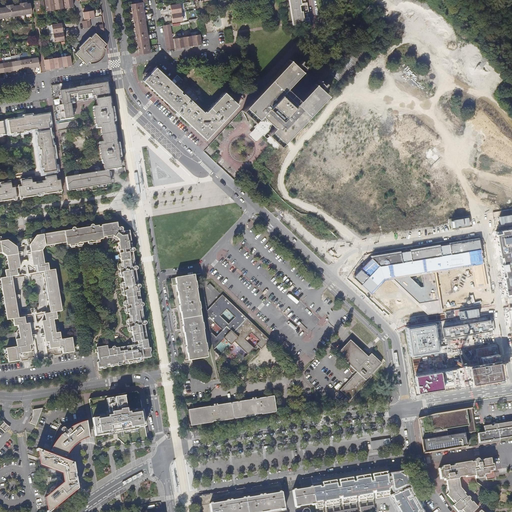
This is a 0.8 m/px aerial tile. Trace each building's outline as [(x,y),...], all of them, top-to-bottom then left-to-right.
[(36,12),(45,11),(43,0),(36,0),(35,0),(36,12)] [(44,0),(46,11),(55,9),(53,0),(44,0)] [(53,0),(55,9),(63,8),(62,0),(53,0)] [(147,2),(146,0),(138,0),(139,3),(131,4),(132,10),(143,8),(142,2),(147,2)] [(290,0),(292,7),(290,7),(290,10),(292,10),(294,22),(292,22),(293,25),(303,23),(302,20),(304,20),(304,18),(302,19),(301,15),(301,13),(303,13),(303,11),(301,11),(300,5),(302,5),(301,3),(300,4),(299,0),(290,0)] [(30,1),(23,2),(25,14),(32,13),(30,1)] [(23,2),(16,3),(18,15),(25,14),(23,2)] [(16,3),(9,5),(11,16),(18,15),(16,3)] [(181,12),(180,3),(170,5),(171,10),(169,10),(170,14),(181,12)] [(9,5),(3,6),(4,17),(11,16),(9,5)] [(83,18),(101,16),(100,9),(91,10),(90,6),(82,8),(83,18)] [(144,15),(143,8),(132,10),(133,17),(144,15)] [(183,20),(181,12),(170,14),(170,17),(172,17),(173,22),(183,20)] [(145,22),(144,15),(133,17),(134,24),(145,22)] [(89,20),(82,21),(83,28),(90,27),(89,20)] [(146,28),(145,22),(134,24),(135,30),(146,28)] [(53,24),(54,32),(66,31),(65,27),(64,27),(63,23),(53,24)] [(171,23),(163,25),(167,50),(175,48),(171,23)] [(96,33),(104,31),(102,24),(95,25),(96,33)] [(54,32),(56,41),(66,39),(65,35),(67,34),(66,31),(54,32)] [(74,52),(85,63),(88,60),(90,62),(92,62),(94,61),(96,60),(98,59),(100,57),(101,55),(103,53),(104,50),(104,48),(102,46),(105,43),(95,33),(94,33),(90,37),(89,36),(78,47),(79,48),(74,52)] [(199,33),(191,34),(192,46),(201,44),(199,33)] [(191,34),(182,35),(184,47),(192,46),(191,34)] [(182,35),(173,37),(175,48),(184,47),(182,35)] [(149,47),(148,41),(137,42),(138,49),(149,47)] [(228,57),(222,51),(216,58),(219,61),(222,64),(228,57)] [(66,56),(61,56),(63,66),(71,65),(70,54),(66,54),(66,56)] [(57,57),(52,58),(54,68),(63,66),(61,56),(61,55),(57,56),(57,57)] [(35,67),(40,66),(39,57),(35,58),(35,56),(29,57),(31,72),(35,71),(35,67)] [(48,59),(44,59),(45,69),(54,68),(52,58),(52,56),(48,57),(48,59)] [(28,73),(31,72),(29,57),(24,58),(24,60),(20,60),(22,69),(27,68),(28,73)] [(17,70),(22,69),(20,60),(17,61),(17,59),(11,60),(14,75),(18,74),(17,70)] [(10,75),(14,75),(11,60),(6,60),(6,62),(3,63),(4,72),(9,71),(10,75)] [(242,111),(254,122),(261,116),(274,127),(268,135),(280,146),(327,95),(315,84),(299,100),(286,88),(302,71),(289,60),(242,111)] [(297,65),(303,70),(307,65),(301,60),(297,65)] [(168,105),(168,104),(173,99),(176,101),(173,104),(185,115),(185,114),(194,122),(195,120),(198,124),(201,121),(205,125),(212,117),(215,119),(217,121),(236,102),(225,92),(206,112),(204,111),(203,112),(183,94),(182,95),(180,92),(181,91),(155,67),(153,69),(150,66),(143,74),(143,75),(141,77),(144,79),(142,80),(168,105)] [(104,171),(66,178),(68,191),(111,184),(109,170),(120,169),(118,160),(117,157),(121,157),(119,143),(115,143),(115,141),(113,125),(112,125),(112,123),(115,122),(113,108),(109,108),(109,106),(110,106),(108,98),(107,96),(108,96),(106,85),(105,83),(75,88),(76,90),(59,92),(61,106),(57,106),(60,121),(73,118),(71,105),(74,104),(73,101),(74,101),(74,95),(76,95),(77,101),(92,98),(92,96),(95,96),(95,98),(96,97),(96,100),(95,100),(96,106),(93,107),(93,111),(95,125),(96,125),(96,128),(100,128),(102,142),(99,143),(99,146),(98,146),(101,163),(102,163),(102,164),(103,164),(104,171)] [(168,104),(206,140),(238,105),(236,102),(217,121),(215,119),(212,117),(205,125),(201,121),(198,124),(195,120),(194,122),(185,114),(185,115),(173,104),(176,101),(173,99),(168,104)] [(16,134),(20,133),(20,132),(23,131),(30,130),(40,128),(41,133),(38,133),(38,135),(37,136),(37,139),(37,143),(38,143),(39,146),(41,160),(42,163),(40,163),(41,167),(42,167),(43,174),(57,171),(49,123),(51,123),(49,112),(24,116),(24,118),(7,121),(9,134),(13,133),(16,132),(16,134)] [(32,182),(32,179),(30,179),(30,177),(28,178),(24,179),(24,178),(22,178),(22,180),(21,181),(22,186),(18,187),(20,196),(23,196),(23,198),(38,195),(37,193),(44,192),(44,194),(58,192),(58,190),(61,190),(60,180),(57,180),(56,175),(45,177),(45,180),(42,181),(42,183),(36,184),(36,182),(32,182)] [(10,182),(9,181),(7,181),(4,182),(3,182),(1,182),(2,184),(0,184),(1,188),(0,187),(0,201),(13,199),(13,197),(17,197),(15,187),(12,188),(11,182),(10,182)] [(132,248),(129,231),(124,232),(122,230),(122,229),(122,228),(121,228),(120,227),(120,228),(119,228),(117,227),(117,222),(95,226),(95,225),(93,224),(91,225),(90,226),(90,227),(76,229),(75,228),(74,228),(73,228),(72,228),(72,229),(71,230),(64,231),(66,242),(68,253),(69,252),(75,251),(74,246),(83,245),(82,243),(87,242),(88,244),(96,242),(96,241),(100,241),(101,240),(103,239),(103,237),(113,236),(119,240),(119,242),(118,243),(118,246),(117,247),(118,250),(119,250),(121,264),(119,264),(121,278),(123,278),(124,282),(122,282),(124,296),(126,295),(127,300),(125,301),(127,314),(129,313),(130,319),(128,319),(130,332),(132,332),(133,338),(132,338),(133,345),(116,348),(115,347),(114,347),(113,347),(112,347),(112,348),(112,349),(108,350),(107,346),(97,348),(99,362),(97,363),(99,371),(103,370),(102,368),(145,361),(144,359),(151,358),(150,353),(151,351),(151,348),(149,348),(145,325),(146,324),(146,323),(146,322),(145,321),(144,321),(142,307),(143,306),(143,305),(143,304),(142,304),(142,303),(141,303),(139,289),(140,288),(140,287),(140,286),(139,285),(138,285),(136,271),(137,270),(137,269),(137,268),(137,267),(136,267),(135,266),(133,252),(134,251),(134,250),(134,249),(133,248),(132,248)] [(511,228),(496,231),(506,297),(511,295),(511,228)] [(36,235),(35,237),(30,245),(45,242),(45,245),(66,242),(64,231),(36,235)] [(35,237),(9,242),(16,247),(17,247),(30,245),(35,237)] [(360,269),(353,277),(370,293),(388,274),(419,303),(439,300),(434,270),(471,264),(483,262),(479,239),(449,244),(449,246),(440,248),(440,246),(410,251),(410,253),(401,254),(401,252),(372,257),(371,258),(371,259),(374,262),(364,272),(361,269),(360,269)] [(1,249),(16,247),(9,242),(7,240),(0,241),(0,252),(2,253),(1,249)] [(30,245),(31,252),(42,250),(45,245),(45,242),(30,245)] [(2,253),(6,256),(18,254),(17,247),(16,247),(1,249),(2,253)] [(42,250),(31,252),(28,253),(30,266),(33,266),(34,273),(41,271),(48,313),(41,314),(42,321),(39,322),(41,336),(60,333),(59,326),(54,327),(53,320),(57,319),(56,312),(62,311),(55,269),(49,270),(48,263),(45,264),(42,250)] [(18,254),(6,256),(9,269),(5,270),(6,277),(0,278),(7,319),(13,319),(14,326),(18,325),(19,332),(15,333),(16,340),(34,337),(32,323),(28,323),(27,316),(21,317),(15,276),(21,275),(20,268),(23,267),(21,254),(18,254)] [(371,259),(361,269),(364,272),(374,262),(371,259)] [(487,285),(483,262),(471,264),(434,270),(439,300),(419,303),(388,274),(370,293),(371,295),(388,277),(428,314),(443,312),(436,271),(471,265),(475,287),(487,285)] [(195,281),(194,275),(172,279),(173,285),(175,285),(177,292),(179,306),(180,313),(181,312),(183,326),(182,327),(183,333),(184,333),(187,347),(186,348),(187,354),(188,354),(189,360),(207,357),(206,350),(207,350),(206,343),(205,343),(203,330),(204,330),(202,323),(199,309),(200,309),(199,302),(198,302),(196,288),(197,288),(196,281),(195,281)] [(209,327),(214,322),(222,330),(216,336),(211,332),(210,334),(213,349),(215,362),(216,362),(220,356),(213,350),(224,338),(231,345),(234,342),(248,354),(254,348),(245,339),(251,333),(259,341),(256,344),(261,349),(270,340),(222,294),(206,311),(209,327)] [(41,336),(43,343),(61,340),(60,333),(41,336)] [(16,340),(17,347),(35,344),(34,337),(16,340)] [(61,340),(43,343),(45,356),(53,355),(54,356),(61,355),(60,347),(62,347),(63,353),(74,352),(72,338),(61,340)] [(340,390),(350,399),(372,376),(371,374),(381,363),(371,353),(368,356),(350,340),(337,353),(357,371),(340,390)] [(35,344),(17,347),(6,348),(8,362),(19,360),(18,354),(20,353),(21,361),(29,360),(28,359),(37,357),(35,344)] [(148,440),(139,390),(88,399),(97,449),(148,440)] [(259,398),(255,399),(256,401),(252,401),(251,399),(217,405),(218,407),(214,408),(213,406),(210,406),(193,408),(192,402),(185,403),(186,409),(188,409),(191,425),(212,422),(212,421),(218,420),(219,421),(255,415),(255,414),(262,413),(262,414),(277,412),(274,395),(259,398)] [(30,421),(29,423),(36,425),(42,408),(37,408),(33,409),(33,411),(33,413),(33,415),(32,417),(31,420),(30,421)] [(417,419),(422,452),(465,445),(463,433),(473,431),(470,409),(433,415),(417,419)] [(52,451),(51,453),(65,459),(66,456),(68,453),(69,451),(71,449),(73,446),(75,444),(78,443),(80,441),(83,440),(85,439),(89,438),(86,420),(84,421),(82,421),(79,422),(76,424),(73,426),(68,428),(69,429),(67,430),(65,428),(64,427),(63,427),(62,427),(61,428),(61,429),(61,430),(63,433),(61,435),(60,434),(57,438),(55,442),(52,446),(50,449),(50,450),(52,451)] [(491,426),(490,425),(483,426),(484,432),(477,433),(478,443),(499,440),(499,438),(511,436),(511,421),(493,424),(493,426),(491,426)] [(4,422),(0,426),(0,427),(0,428),(5,432),(9,427),(10,426),(8,426),(7,425),(5,423),(4,422)] [(77,480),(75,470),(73,462),(65,459),(51,453),(36,448),(39,464),(63,474),(62,475),(62,480),(64,481),(44,497),(46,511),(48,511),(78,488),(77,480)] [(489,471),(494,470),(492,464),(491,464),(490,458),(483,460),(483,462),(481,463),(474,464),(472,464),(471,462),(454,464),(454,466),(447,467),(447,466),(442,466),(442,468),(438,468),(440,478),(444,477),(444,479),(446,479),(448,491),(447,495),(455,504),(454,505),(460,511),(461,511),(472,511),(478,508),(473,502),(472,503),(469,500),(470,499),(471,498),(471,497),(470,497),(470,496),(469,496),(468,496),(467,497),(464,494),(465,493),(460,488),(459,477),(466,476),(466,477),(475,476),(484,474),(489,474),(489,471)] [(385,467),(312,479),(301,480),(302,488),(292,490),(295,506),(315,503),(315,507),(316,506),(322,505),(322,501),(325,501),(326,505),(339,503),(342,502),(356,500),(355,496),(358,495),(359,499),(372,497),(376,497),(389,494),(388,488),(393,488),(395,489),(396,489),(400,487),(408,483),(405,476),(399,473),(391,474),(391,479),(387,479),(385,472),(386,472),(385,467)] [(200,497),(202,511),(259,511),(284,508),(282,492),(281,492),(279,484),(200,497)] [(402,490),(398,491),(398,493),(392,496),(397,506),(396,506),(398,511),(422,511),(420,509),(414,496),(411,498),(410,495),(407,489),(403,491),(402,490)]
